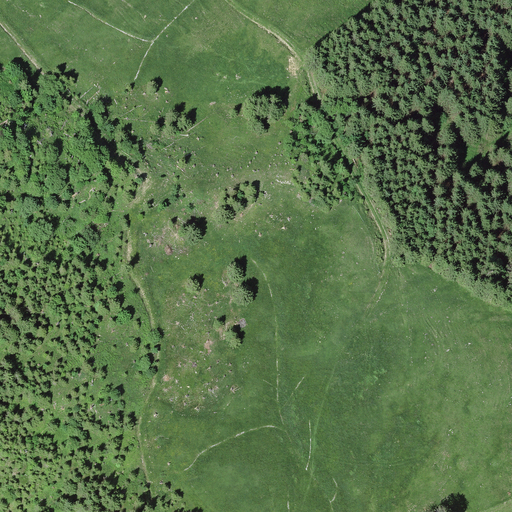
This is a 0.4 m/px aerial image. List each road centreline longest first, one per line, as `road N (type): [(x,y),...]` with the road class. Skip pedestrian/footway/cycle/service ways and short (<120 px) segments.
road 1 (track): [(152,511),(141,427),(159,339),(131,249),(132,214),(150,180),(0,21)]
road 2 (track): [(231,0),(307,64),(321,109),(381,224),(388,254),(370,312)]
